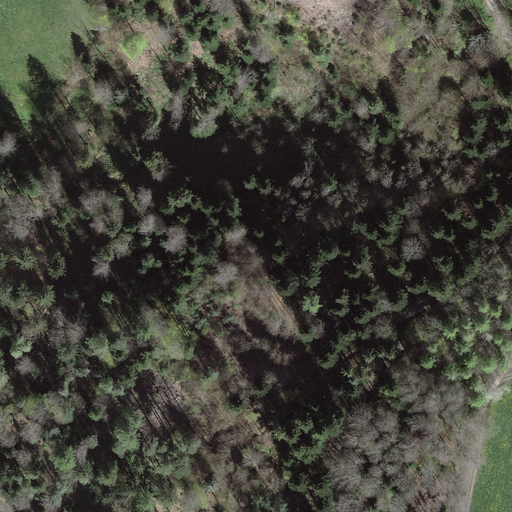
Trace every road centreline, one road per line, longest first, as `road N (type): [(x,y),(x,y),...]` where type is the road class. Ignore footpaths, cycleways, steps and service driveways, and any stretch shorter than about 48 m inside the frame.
road 1 (track): [(341,511),(334,473),(351,411),(511,225)]
road 2 (track): [(509,373),(484,404),(464,511)]
